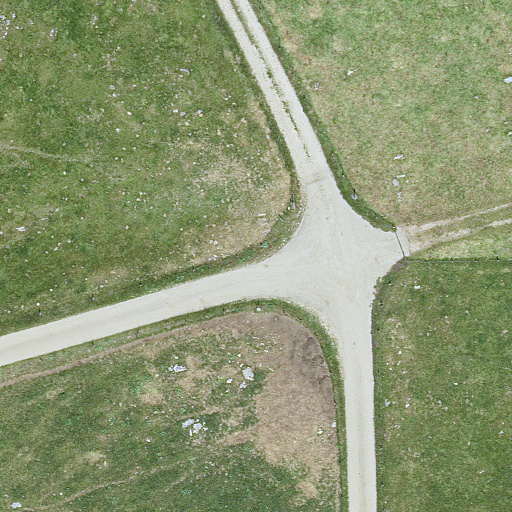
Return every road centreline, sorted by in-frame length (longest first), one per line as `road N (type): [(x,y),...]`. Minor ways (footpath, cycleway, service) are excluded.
road 1 (track): [(0,360),(332,274),(354,363),(360,511)]
road 2 (track): [(332,274),(299,150),(226,0)]
